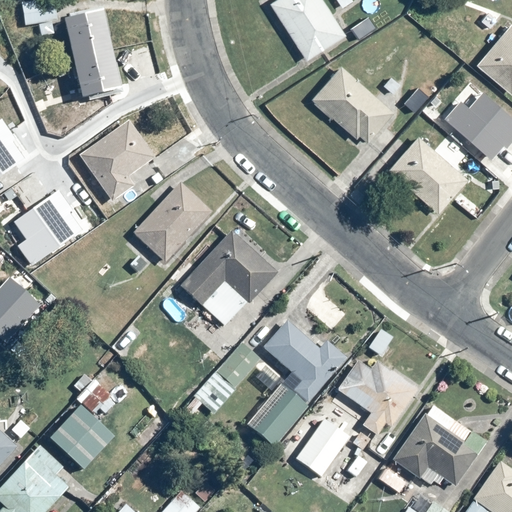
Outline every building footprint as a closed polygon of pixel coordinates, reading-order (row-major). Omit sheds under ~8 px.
[(53,0),(31,0),(20,1),(24,27),(36,26),(37,38),(53,36),(51,22),(57,21),(53,0)] [(344,34),(322,0),(273,0),(271,2),(306,58),(344,34)] [(121,86),(103,7),(63,16),(80,95),(121,86)] [(511,20),(511,21),(478,62),(511,90),(511,20)] [(339,65),(310,102),(332,120),(334,117),(359,136),(360,134),(369,141),(395,109),(339,65)] [(62,81),(50,86),(57,105),(70,100),(62,81)] [(81,125),(74,103),(43,113),(50,135),(81,125)] [(155,159),(129,120),(79,154),(112,202),(135,186),(129,177),(155,159)] [(468,177),(418,134),(389,168),(440,211),(468,177)] [(179,180),(132,232),(163,260),(210,208),(179,180)] [(223,326),(247,301),(275,270),(233,231),(181,287),(201,305),(223,326)] [(283,379),(246,423),(274,446),(311,403),(308,401),(344,358),(326,343),(323,347),(287,318),(263,348),(303,381),(295,390),(283,379)] [(259,357),(237,340),(182,409),(190,415),(201,402),(215,412),(259,357)] [(362,425),(351,442),(353,443),(362,449),(373,433),(377,436),(386,423),(390,426),(417,386),(361,349),(334,389),(370,413),(362,425)] [(129,392),(106,371),(97,380),(95,378),(75,400),(79,403),(49,436),(84,468),(114,435),(91,414),(99,405),(106,412),(115,402),(118,405),(129,392)] [(487,440),(471,429),(431,402),(422,416),(392,460),(435,489),(443,477),(456,486),(487,440)] [(291,458),(320,477),(350,436),(322,416),(291,458)] [(0,462),(15,446),(0,432),(0,462)] [(62,466),(38,445),(0,488),(0,499),(4,503),(0,508),(0,511),(44,511),(67,486),(54,475),(62,466)] [(342,468),(355,478),(367,462),(355,452),(342,468)] [(511,511),(511,472),(497,462),(473,497),(462,511),(511,511)] [(179,487),(157,511),(194,511),(200,506),(179,487)] [(325,511),(328,508),(320,504),(322,500),(307,491),(294,511),(325,511)] [(133,511),(117,498),(104,511),(133,511)] [(449,511),(433,501),(425,511),(416,511),(405,504),(399,511),(449,511)]
